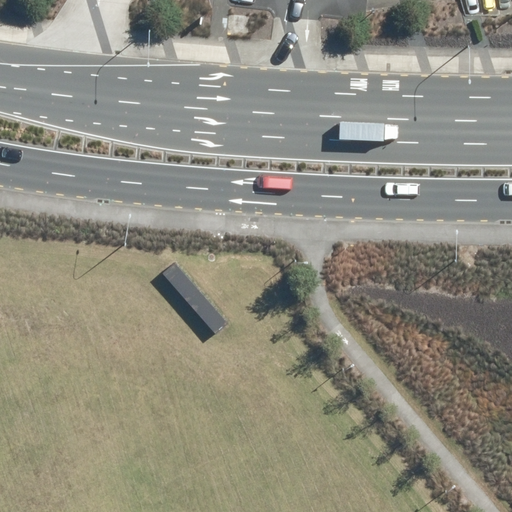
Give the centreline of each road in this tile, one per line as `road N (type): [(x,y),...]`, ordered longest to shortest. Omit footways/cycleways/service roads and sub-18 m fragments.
road 1 (tertiary): [(511,195),(107,175),(0,157)]
road 2 (tertiary): [(0,81),(285,109),(511,116)]
